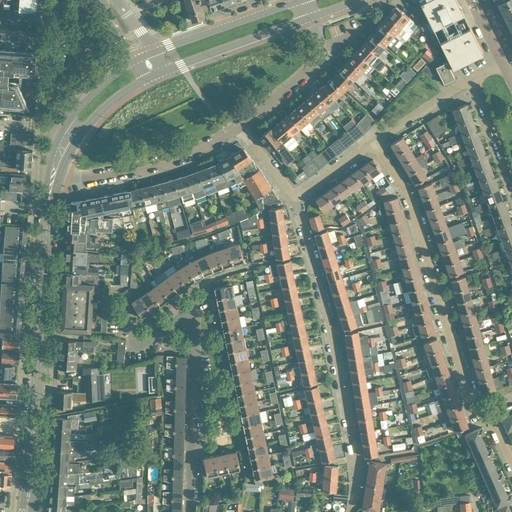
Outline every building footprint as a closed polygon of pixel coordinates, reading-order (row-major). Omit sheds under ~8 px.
[(192,21),(204,17),(202,10),(210,7),(211,7),(208,0),(198,0),(199,1),(187,6),(190,16),(192,21)] [(225,6),(222,0),(208,0),(211,7),(210,7),(211,11),(212,11),(225,6)] [(483,54),(469,26),(468,26),(464,18),(464,17),(465,17),(456,0),(427,0),(421,3),(420,3),(421,4),(415,7),(416,8),(421,13),(424,11),(442,47),(452,66),(453,69),(483,55),(483,54)] [(511,0),(503,0),(496,4),(495,5),(498,10),(500,9),(511,32),(511,0)] [(44,13),(44,4),(19,2),(19,10),(19,11),(42,13),(43,13),(44,13)] [(414,22),(396,7),(395,8),(394,8),(391,10),(391,12),(387,16),(406,32),(406,31),(410,34),(413,31),(409,27),(414,22)] [(416,8),(411,14),(418,20),(423,14),(421,13),(416,8)] [(41,23),(42,13),(19,11),(19,10),(14,10),(14,21),(41,23)] [(406,32),(387,16),(387,17),(386,17),(384,19),(384,20),(380,25),(399,40),(400,40),(403,43),(406,40),(402,36),(406,32)] [(399,40),(380,25),(379,25),(377,27),(377,29),(373,33),(373,34),(386,46),(387,44),(395,51),(398,48),(395,45),(399,40)] [(385,56),(390,51),(372,35),(371,36),(369,37),(368,38),(368,40),(363,45),(377,56),(378,55),(385,62),(390,67),(393,64),(385,56)] [(377,56),(363,45),(362,45),(360,47),(360,48),(356,52),(369,64),(370,64),(374,67),(378,71),(385,62),(378,55),(377,56)] [(9,76),(9,74),(38,76),(40,52),(0,48),(0,107),(29,110),(18,85),(8,84),(8,82),(18,83),(18,77),(9,76)] [(426,59),(432,64),(440,54),(433,49),(426,59)] [(369,64),(356,52),(355,53),(354,53),(352,55),(352,56),(349,61),(362,73),(362,72),(370,79),(373,76),(369,73),(374,67),(370,64),(369,64)] [(421,60),(415,67),(418,70),(425,62),(423,60),(421,60)] [(362,73),(349,61),(348,61),(347,61),(345,63),(345,64),(341,69),(354,81),(362,73)] [(454,79),(449,68),(446,62),(436,67),(444,84),(454,79)] [(435,73),(426,65),(421,71),(430,79),(435,73)] [(403,71),(399,75),(402,78),(407,82),(415,73),(409,67),(404,73),(403,71)] [(351,85),(354,81),(341,69),(340,69),(339,69),(337,72),(337,73),(333,78),(345,90),(346,89),(361,103),(364,100),(354,90),(355,89),(351,85)] [(345,90),(333,78),(332,79),(331,80),(329,80),(327,81),(327,83),(323,86),(335,100),(344,91),(345,90)] [(402,78),(394,86),(399,91),(407,82),(402,78)] [(372,91),(362,82),(360,85),(370,94),(372,91)] [(318,90),(314,93),(332,113),(341,106),(338,103),(335,99),(335,100),(323,86),(322,87),(320,87),(318,88),(318,90)] [(389,91),(394,96),(399,91),(394,86),(389,91)] [(309,97),(305,100),(323,121),(332,113),(314,93),(313,94),(312,94),(309,96),(309,97)] [(300,104),(297,108),(314,127),(314,128),(323,121),(305,100),(304,101),(303,101),(300,103),(300,104)] [(472,119),(469,111),(473,109),(471,104),(467,105),(466,104),(452,109),(458,124),(472,119)] [(314,127),(297,108),(296,108),(295,108),(292,110),(293,111),(288,115),(301,130),(305,134),(314,127)] [(364,134),(376,121),(367,113),(356,124),(364,134)] [(284,119),(280,122),(293,137),(301,130),(288,115),(287,116),(286,116),(284,117),(284,119)] [(438,115),(432,119),(441,133),(447,130),(438,115)] [(441,133),(432,119),(427,122),(435,137),(436,137),(441,133)] [(475,128),(472,119),(458,124),(462,136),(480,129),(480,127),(475,128)] [(295,140),(280,122),(279,123),(278,123),(276,125),(276,126),(271,130),(286,148),(287,148),(295,140)] [(364,134),(356,124),(348,131),(356,140),(364,134)] [(286,148),(271,130),(270,129),(259,137),(270,150),(275,147),(282,157),(281,158),(287,165),(295,158),(287,148),(286,148)] [(467,147),(481,142),(478,134),(482,132),(480,129),(462,136),(463,137),(458,139),(460,142),(458,143),(461,150),(467,147)] [(356,140),(348,131),(338,139),(346,148),(356,140)] [(32,145),(34,134),(11,133),(10,144),(16,144),(32,145)] [(425,143),(432,138),(429,134),(422,138),(425,143)] [(409,147),(403,137),(390,144),(396,154),(409,147)] [(346,148),(338,139),(330,145),(338,155),(346,148)] [(489,152),(488,150),(484,151),(481,142),(467,147),(471,159),(489,152)] [(338,155),(330,145),(321,153),(329,162),(338,155)] [(403,165),(415,157),(409,147),(396,154),(403,165)] [(329,162),(321,153),(318,155),(312,148),(307,152),(313,159),(312,160),(320,169),(329,162)] [(16,168),(31,169),(32,151),(10,149),(10,151),(9,156),(17,157),(17,161),(16,168)] [(260,169),(244,150),(242,149),(230,156),(239,173),(241,177),(245,174),(247,177),(260,169)] [(434,159),(442,154),(440,151),(432,155),(434,159)] [(490,165),(486,157),(490,155),(489,152),(471,159),(475,171),(490,165)] [(415,157),(403,165),(409,174),(421,167),(427,163),(421,154),(415,157)] [(444,158),(442,154),(434,159),(437,163),(444,158)] [(239,173),(230,156),(223,160),(221,159),(218,160),(218,163),(217,163),(217,164),(230,186),(237,182),(240,187),(245,184),(241,177),(239,173)] [(381,171),(374,160),(373,159),(363,166),(371,178),(381,171)] [(320,169),(312,160),(302,167),(309,177),(320,169)] [(230,186),(217,164),(208,167),(214,184),(217,191),(224,188),(226,187),(230,186)] [(498,175),(497,173),(493,174),(490,165),(475,171),(480,182),(498,175)] [(26,190),(26,181),(30,182),(31,169),(16,168),(12,167),(9,167),(0,166),(0,173),(11,174),(10,189),(26,190)] [(371,178),(363,166),(353,173),(362,185),(371,178)] [(214,184),(208,167),(197,171),(206,195),(217,191),(214,184)] [(428,177),(421,167),(409,174),(415,185),(428,177)] [(278,200),(261,171),(260,169),(247,177),(245,174),(241,177),(245,184),(246,184),(259,206),(257,207),(259,211),(278,200)] [(206,195),(197,171),(187,175),(195,199),(206,195)] [(352,191),(362,185),(353,173),(344,180),(352,191)] [(195,199),(187,175),(182,177),(175,179),(174,179),(178,196),(182,195),(184,202),(191,200),(195,199)] [(300,175),(294,179),(298,184),(304,180),(300,175)] [(499,189),(495,180),(499,178),(498,175),(480,182),(484,194),(499,189)] [(174,179),(163,182),(167,199),(170,206),(174,206),(181,203),(178,196),(174,179)] [(352,191),(344,180),(334,187),(342,198),(352,191)] [(167,199),(163,182),(152,185),(161,219),(162,221),(165,220),(163,209),(170,207),(170,206),(167,199)] [(436,194),(432,183),(418,188),(422,199),(436,194)] [(152,185),(141,188),(147,210),(147,213),(154,211),(157,221),(161,221),(161,219),(152,185)] [(342,198),(334,187),(325,193),(333,205),(342,198)] [(389,194),(384,187),(380,189),(385,196),(389,194)] [(141,188),(129,191),(133,208),(135,215),(138,215),(140,214),(139,211),(147,210),(141,188)] [(385,196),(380,189),(376,192),(381,199),(385,196)] [(488,205),(507,199),(506,196),(502,197),(499,189),(484,194),(487,200),(482,202),(483,203),(470,208),(472,212),(475,210),(485,207),(484,207),(488,205)] [(129,191),(116,194),(122,220),(133,217),(133,214),(134,213),(133,208),(129,191)] [(333,205),(325,193),(315,200),(323,212),(333,205)] [(116,194),(100,197),(104,219),(113,219),(113,222),(122,220),(116,194)] [(440,205),(436,194),(422,199),(426,210),(440,205)] [(100,197),(86,200),(90,218),(97,219),(104,219),(100,197)] [(400,208),(397,197),(384,201),(386,212),(400,208)] [(466,208),(462,197),(456,199),(458,206),(456,206),(458,211),(466,208)] [(507,212),(504,203),(508,201),(507,199),(488,205),(484,207),(485,207),(486,210),(489,219),(493,217),(507,212)] [(90,218),(86,200),(79,202),(70,203),(68,206),(68,207),(68,213),(67,217),(90,218)] [(370,207),(365,200),(361,203),(366,210),(370,207)] [(366,210),(361,203),(357,206),(362,212),(366,210)] [(444,216),(440,205),(426,210),(430,221),(444,216)] [(226,216),(229,223),(229,224),(248,217),(243,207),(226,214),(226,216)] [(284,220),(282,207),(270,209),(271,222),(284,220)] [(403,220),(400,208),(386,212),(387,213),(382,214),(385,224),(389,223),(389,224),(403,220)] [(511,219),(511,220),(507,212),(493,217),(489,219),(492,227),(493,230),(497,228),(511,223),(511,219)] [(324,228),(320,214),(309,217),(313,231),(324,228)] [(351,221),(346,214),(342,216),(347,224),(351,221)] [(361,223),(368,218),(365,214),(358,219),(361,223)] [(229,223),(226,216),(216,221),(219,227),(229,223)] [(347,224),(342,216),(338,219),(343,226),(347,224)] [(448,227),(444,216),(430,221),(434,232),(448,227)] [(90,218),(67,217),(67,223),(89,225),(90,218)] [(139,250),(135,227),(133,217),(122,220),(113,222),(113,219),(104,219),(97,219),(90,218),(89,225),(67,223),(67,231),(89,233),(90,232),(97,232),(97,230),(126,232),(126,233),(131,233),(131,252),(133,251),(139,250)] [(363,227),(370,221),(368,218),(361,223),(363,227)] [(286,232),(284,220),(271,222),(273,234),(286,232)] [(406,231),(403,220),(389,224),(392,235),(406,231)] [(208,232),(206,225),(204,221),(190,225),(193,236),(208,232)] [(219,227),(216,221),(206,225),(208,232),(219,227)] [(511,236),(511,223),(497,228),(502,240),(511,236)] [(27,231),(27,227),(5,225),(5,234),(24,235),(24,234),(25,234),(27,231)] [(454,225),(448,227),(434,232),(438,243),(452,238),(458,235),(454,225)] [(191,236),(188,228),(176,232),(178,240),(191,236)] [(339,240),(345,238),(344,234),(338,236),(338,235),(330,237),(328,230),(314,234),(318,247),(332,243),(339,240)] [(89,237),(89,233),(67,231),(66,240),(98,243),(98,242),(99,237),(89,237)] [(409,242),(406,231),(392,235),(396,246),(409,242)] [(287,244),(286,232),(273,234),(274,241),(266,242),(266,243),(252,245),(253,249),(260,248),(260,249),(267,248),(275,247),(287,244)] [(26,240),(27,236),(24,236),(24,235),(5,234),(4,243),(23,245),(23,244),(23,243),(24,243),(26,240)] [(511,236),(502,240),(506,252),(511,249),(511,236)] [(455,249),(452,238),(438,243),(442,254),(455,249)] [(101,248),(101,243),(101,242),(98,242),(98,243),(66,240),(66,249),(86,251),(86,247),(101,248)] [(379,251),(376,240),(367,242),(370,253),(378,251),(379,251)] [(233,264),(227,246),(226,241),(215,244),(216,250),(223,267),(233,264)] [(412,253),(409,242),(396,246),(399,257),(412,253)] [(26,249),(26,245),(23,244),(23,245),(4,243),(4,252),(22,254),(22,253),(23,252),(23,251),(26,249)] [(244,261),(239,243),(227,246),(233,264),(244,261)] [(335,254),(332,243),(318,247),(322,259),(335,254)] [(289,257),(287,244),(275,247),(277,259),(289,257)] [(100,260),(100,255),(88,254),(88,251),(86,251),(66,249),(65,262),(89,264),(90,260),(100,260)] [(459,260),(455,249),(442,254),(446,265),(459,260)] [(511,262),(511,249),(506,252),(502,253),(493,257),(493,256),(488,258),(489,261),(503,256),(503,258),(508,256),(510,264),(511,262)] [(223,267),(216,250),(206,254),(213,271),(223,267)] [(25,258),(25,254),(26,253),(22,253),(22,254),(4,252),(3,261),(22,263),(22,262),(22,261),(23,261),(25,258)] [(152,258),(151,252),(145,253),(138,255),(143,261),(147,260),(152,258)] [(129,264),(129,253),(122,253),(121,253),(121,264),(129,264)] [(416,265),(412,253),(399,257),(402,269),(416,265)] [(213,271),(206,254),(196,259),(204,276),(213,271)] [(335,254),(322,259),(325,271),(339,266),(335,254)] [(204,276),(196,259),(186,264),(195,280),(204,276)] [(292,273),(290,260),(278,263),(280,276),(292,273)] [(464,271),(459,260),(446,265),(450,276),(464,271)] [(22,269),(25,267),(25,263),(22,262),(22,263),(3,261),(2,271),(21,272),(21,271),(21,269),(22,269)] [(89,267),(89,264),(65,262),(64,272),(81,273),(95,274),(99,274),(99,268),(89,267)] [(195,280),(186,264),(176,270),(186,286),(195,280)] [(186,286),(176,270),(172,265),(163,272),(178,292),(186,286)] [(419,276),(416,265),(402,269),(405,280),(419,276)] [(339,266),(325,271),(329,282),(342,278),(339,266)] [(24,276),(24,272),(21,271),(21,272),(2,271),(2,280),(24,281),(24,280),(21,280),(21,279),(24,276)] [(94,279),(95,274),(81,273),(64,272),(64,282),(87,283),(87,279),(94,279)] [(178,292),(163,272),(154,278),(158,283),(157,283),(169,298),(178,292)] [(295,285),(292,273),(280,276),(283,288),(295,285)] [(422,287),(419,276),(405,280),(408,291),(422,287)] [(468,288),(465,276),(451,280),(454,292),(468,288)] [(346,290),(342,278),(329,282),(333,294),(346,290)] [(23,289),(21,286),(20,286),(21,284),(24,284),(2,282),(1,291),(20,293),(23,293),(23,289)] [(94,284),(87,284),(87,283),(64,282),(63,294),(93,296),(94,284)] [(169,298),(157,283),(149,290),(161,305),(169,298)] [(234,295),(232,284),(230,284),(230,283),(227,284),(227,285),(214,288),(216,299),(234,295)] [(298,297),(295,285),(283,288),(286,300),(298,297)] [(425,298),(422,287),(408,291),(411,302),(425,298)] [(471,299),(468,288),(454,292),(457,303),(471,299)] [(161,305),(149,290),(141,296),(151,311),(161,305)] [(350,302),(346,290),(333,294),(336,306),(350,302)] [(23,298),(20,295),(20,293),(1,291),(0,301),(19,302),(22,302),(23,298)] [(257,302),(255,296),(254,291),(248,292),(250,303),(257,302)] [(92,308),(93,296),(63,294),(62,306),(92,308)] [(237,306),(234,295),(216,299),(218,310),(237,306)] [(151,311),(141,296),(131,301),(138,313),(137,314),(139,317),(140,316),(141,318),(151,311)] [(300,310),(298,297),(286,300),(288,312),(300,310)] [(428,309),(425,298),(411,302),(414,313),(428,309)] [(474,310),(471,299),(457,303),(460,314),(474,310)] [(22,307),(20,304),(19,304),(19,302),(0,301),(0,307),(0,309),(18,311),(22,311),(22,307)] [(353,314),(350,302),(336,306),(340,318),(353,314)] [(384,320),(380,305),(372,308),(375,322),(384,320)] [(91,319),(92,308),(62,306),(61,318),(91,319)] [(239,316),(237,306),(218,310),(220,320),(239,316)] [(21,321),(21,316),(19,313),(18,313),(18,311),(0,309),(0,318),(18,320),(21,321)] [(431,321),(428,309),(414,313),(418,324),(431,321)] [(303,322),(300,310),(288,312),(289,318),(281,320),(281,322),(275,323),(276,327),(303,322)] [(477,322),(474,310),(460,314),(463,326),(477,322)] [(359,312),(353,314),(340,318),(344,330),(364,324),(359,312)] [(241,327),(239,316),(220,320),(223,331),(241,327)] [(21,325),(19,322),(18,322),(18,320),(0,318),(0,327),(17,329),(21,330),(21,325)] [(91,331),(91,319),(61,318),(61,329),(91,331)] [(435,333),(431,321),(418,324),(413,326),(416,338),(421,336),(421,337),(435,333)] [(306,334),(303,322),(276,327),(277,332),(277,333),(292,329),(293,337),(306,334)] [(480,333),(477,322),(463,326),(466,337),(480,333)] [(506,338),(503,326),(495,329),(498,340),(506,338)] [(20,334),(18,332),(17,331),(17,329),(0,327),(0,336),(3,337),(20,339),(20,334)] [(243,337),(241,327),(223,331),(225,341),(243,337)] [(399,334),(398,330),(390,332),(393,344),(398,343),(396,335),(399,334)] [(368,343),(367,338),(368,338),(368,336),(359,337),(358,331),(345,333),(347,346),(361,344),(368,343)] [(484,344),(480,333),(466,337),(469,348),(484,344)] [(308,346),(306,334),(293,337),(296,349),(308,346)] [(19,350),(20,339),(3,337),(0,336),(0,342),(3,344),(3,348),(19,350)] [(124,354),(125,339),(125,336),(121,336),(121,339),(118,338),(117,353),(124,354)] [(246,348),(243,337),(225,341),(227,352),(246,348)] [(440,349),(436,338),(423,343),(427,354),(440,349)] [(83,346),(83,342),(59,340),(59,349),(77,350),(77,351),(92,352),(92,346),(83,346)] [(362,349),(361,344),(347,346),(349,358),(363,356),(362,349)] [(487,356),(484,344),(469,348),(473,360),(487,356)] [(311,358),(308,346),(296,349),(292,349),(294,362),(299,361),(311,358)] [(248,359),(246,348),(227,352),(229,363),(248,359)] [(18,364),(19,352),(3,350),(0,349),(0,356),(2,357),(2,362),(18,364)] [(77,355),(77,351),(77,350),(59,349),(58,368),(76,369),(76,362),(79,362),(79,355),(77,355)] [(444,360),(440,349),(427,354),(431,365),(444,360)] [(186,379),(186,356),(166,355),(157,355),(156,355),(157,361),(166,362),(166,367),(167,367),(176,370),(176,378),(186,379)] [(372,367),(372,363),(371,360),(363,361),(363,356),(349,358),(351,371),(372,367)] [(490,367),(487,356),(473,360),(476,371),(490,367)] [(280,373),(278,366),(274,367),(276,379),(287,376),(293,375),(294,375),(302,373),(314,370),(311,358),(299,361),(299,364),(300,367),(292,368),(292,371),(280,373)] [(250,369),(248,359),(229,363),(232,373),(250,369)] [(448,371),(444,360),(431,365),(431,366),(426,368),(429,377),(435,376),(448,371)] [(379,366),(372,367),(373,371),(379,370),(383,370),(383,372),(391,371),(391,369),(395,367),(395,364),(391,364),(390,364),(379,366)] [(0,377),(11,378),(12,366),(1,365),(0,374),(0,377)] [(367,381),(366,375),(373,374),(373,371),(372,367),(351,371),(353,383),(367,381)] [(493,378),(490,367),(476,371),(479,382),(493,378)] [(252,380),(250,369),(232,373),(234,384),(252,380)] [(316,383),(314,370),(302,373),(304,385),(316,383)] [(452,383),(448,371),(435,376),(439,387),(452,383)] [(102,406),(101,374),(99,374),(99,372),(85,375),(87,400),(88,409),(102,406)] [(151,379),(152,395),(160,395),(160,378),(151,379)] [(185,401),(186,379),(176,378),(166,378),(165,390),(166,390),(175,392),(175,401),(185,401)] [(496,390),(493,378),(479,382),(482,393),(496,390)] [(255,390),(252,380),(234,384),(236,394),(255,390)] [(369,393),(367,381),(353,383),(355,395),(369,393)] [(0,397),(16,399),(17,384),(0,383),(0,397)] [(456,393),(452,383),(439,387),(442,398),(456,393)] [(414,396),(412,385),(403,386),(406,398),(414,396)] [(320,398),(317,386),(304,389),(308,401),(320,398)] [(257,401),(255,390),(236,394),(238,405),(257,401)] [(72,408),(72,399),(77,399),(78,393),(56,391),(55,407),(72,408)] [(356,407),(370,405),(369,393),(355,395),(356,407)] [(460,404),(456,393),(442,398),(446,409),(460,404)] [(417,407),(414,396),(406,398),(409,409),(417,407)] [(161,407),(161,397),(149,397),(150,407),(161,407)] [(323,410),(320,398),(308,401),(311,413),(323,410)] [(184,424),(185,401),(175,401),(165,400),(165,412),(175,415),(174,423),(174,424),(184,424)] [(259,412),(257,401),(238,405),(241,416),(259,412)] [(0,416),(15,417),(16,405),(0,404),(0,416)] [(464,416),(460,404),(446,409),(450,420),(464,416)] [(380,416),(380,412),(379,410),(371,411),(370,405),(356,407),(358,420),(373,417),(380,416)] [(326,422),(323,410),(311,413),(314,426),(326,422)] [(261,422),(259,412),(241,416),(243,426),(261,422)] [(507,431),(511,428),(511,416),(511,415),(502,419),(507,431)] [(468,427),(464,416),(450,420),(442,423),(444,428),(452,425),(454,432),(468,427)] [(55,417),(54,427),(71,429),(72,418),(55,417)] [(375,430),(373,417),(358,420),(360,432),(375,430)] [(281,418),(275,419),(269,421),(270,427),(276,426),(276,425),(282,424),(281,418)] [(264,433),(261,422),(243,426),(245,437),(264,433)] [(329,435),(326,422),(314,426),(317,438),(329,435)] [(184,446),(184,424),(174,424),(174,423),(164,423),(164,435),(165,435),(174,438),(174,446),(184,446)] [(70,434),(71,429),(54,427),(53,438),(70,439),(83,439),(86,439),(94,438),(94,433),(83,434),(70,434)] [(486,447),(481,435),(485,433),(482,428),(478,430),(478,429),(466,435),(474,452),(486,447)] [(376,442),(375,430),(360,432),(362,444),(376,442)] [(266,443),(264,433),(245,437),(247,447),(266,443)] [(0,447),(13,449),(14,436),(0,435),(0,447)] [(305,453),(332,447),(329,435),(317,438),(318,443),(310,445),(311,448),(304,449),(292,452),(293,456),(298,455),(305,453)] [(53,438),(52,450),(77,452),(77,451),(83,451),(86,451),(87,442),(78,441),(70,441),(70,439),(53,438)] [(378,455),(376,442),(362,444),(364,457),(378,455)] [(268,454),(266,443),(247,447),(250,458),(268,454)] [(121,446),(122,456),(137,454),(137,444),(121,446)] [(183,469),(184,446),(174,446),(164,446),(163,458),(164,458),(173,460),(173,469),(183,469)] [(0,458),(12,459),(13,449),(0,447),(0,458)] [(335,459),(332,447),(305,453),(306,457),(313,456),(313,458),(321,456),(323,462),(335,459)] [(494,465),(490,456),(494,454),(491,449),(487,450),(486,447),(474,452),(482,470),(494,465)] [(91,456),(91,451),(86,451),(83,451),(77,451),(77,452),(52,450),(52,460),(69,461),(74,461),(75,456),(83,456),(91,456)] [(240,469),(236,451),(225,453),(229,472),(240,469)] [(229,472),(225,453),(214,456),(218,474),(229,472)] [(137,465),(137,454),(120,456),(121,468),(137,465)] [(270,465),(268,454),(250,458),(252,469),(270,465)] [(417,459),(417,455),(416,454),(391,458),(391,463),(417,459)] [(218,474),(214,456),(203,458),(203,460),(202,460),(203,463),(204,463),(207,476),(218,474)] [(0,471),(11,472),(12,461),(0,460),(0,471)] [(69,463),(69,461),(52,460),(51,472),(79,474),(79,464),(69,463)] [(384,476),(386,464),(386,463),(370,461),(368,473),(384,476)] [(137,475),(137,465),(121,468),(122,470),(125,470),(125,472),(109,475),(110,479),(137,475)] [(273,476),(270,465),(252,469),(254,480),(268,477),(268,478),(271,477),(271,476),(273,476)] [(337,479),(338,466),(325,465),(325,466),(323,466),(322,472),(316,472),(316,473),(310,472),(309,477),(316,478),(316,477),(321,477),(321,478),(337,479)] [(504,478),(502,472),(498,474),(494,465),(482,470),(489,488),(502,483),(500,480),(504,478)] [(182,492),(183,469),(173,469),(163,468),(163,480),(173,483),(172,491),(182,492)] [(79,481),(79,474),(51,472),(50,482),(67,483),(73,484),(73,481),(79,481)] [(0,485),(10,486),(11,474),(0,473),(0,485)] [(382,488),(384,476),(368,473),(366,485),(382,488)] [(457,487),(468,483),(464,473),(453,477),(457,487)] [(142,498),(142,476),(137,476),(136,503),(145,503),(145,498),(142,498)] [(288,477),(286,479),(287,484),(290,487),(293,486),(295,484),(294,478),(291,476),(288,477)] [(132,478),(119,480),(120,487),(133,485),(132,478)] [(336,492),(337,479),(321,478),(320,483),(323,483),(323,490),(336,492)] [(67,485),(67,483),(50,482),(50,495),(67,496),(74,497),(75,486),(67,485)] [(507,495),(502,483),(489,488),(497,506),(510,501),(511,499),(511,495),(511,493),(507,495)] [(380,499),(382,488),(366,485),(364,497),(380,499)] [(123,490),(124,500),(135,498),(135,493),(136,493),(136,488),(123,490)] [(278,499),(294,501),(295,489),(279,488),(278,499)] [(181,511),(182,492),(172,491),(162,491),(162,503),(163,503),(172,506),(171,511),(181,511)] [(347,501),(348,494),(334,493),(333,500),(347,501)] [(74,501),(66,501),(67,496),(50,495),(49,505),(66,506),(73,507),(74,501)] [(470,502),(469,495),(460,496),(460,503),(460,504),(471,502),(470,502)] [(378,511),(380,499),(364,497),(362,509),(378,511)] [(135,511),(134,502),(123,503),(124,508),(128,508),(128,511),(135,511)] [(471,511),(471,502),(460,504),(460,511),(471,511)]
